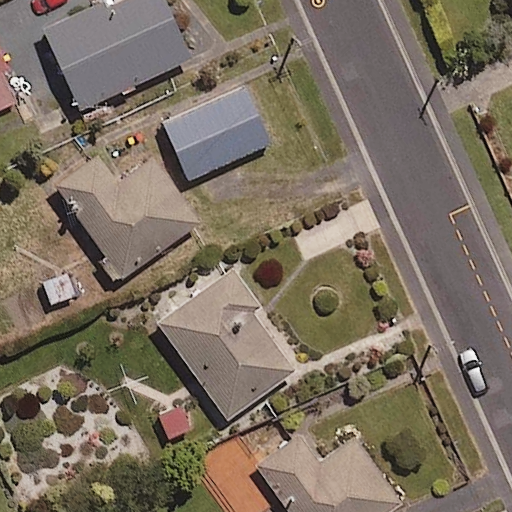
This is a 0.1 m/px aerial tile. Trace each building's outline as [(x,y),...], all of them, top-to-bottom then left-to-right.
[(190,57),(163,0),(112,0),(46,30),(81,107),(190,57)] [(0,108),(19,99),(0,57),(0,108)] [(271,141),(245,84),(164,122),(190,178),(271,141)] [(109,162),(101,152),(53,185),(102,254),(95,259),(113,284),(199,223),(141,140),(109,162)] [(263,306),(235,267),(158,321),(226,420),(297,371),(255,311),(263,306)] [(258,466),(289,511),(389,511),(400,504),(354,438),(324,459),(305,433),(258,466)]
